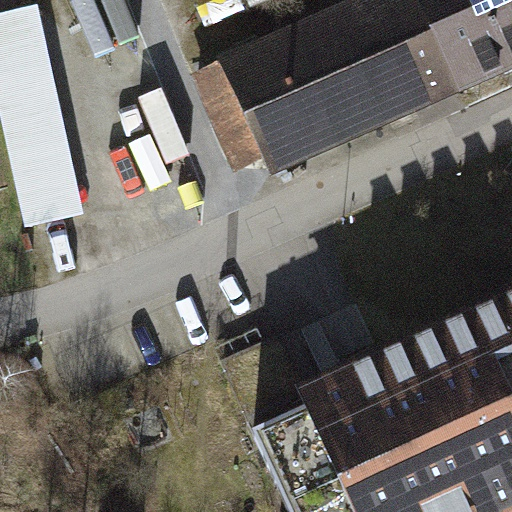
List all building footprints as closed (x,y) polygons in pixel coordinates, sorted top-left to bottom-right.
[(399,0),(367,0),(216,65),(257,158),(280,148),(288,165),(442,98),(399,0)] [(445,0),(399,0),(442,98),(481,82),(451,15),(445,0)] [(511,0),(445,0),(451,15),(481,82),(511,68),(511,0)] [(0,26),(0,85),(25,212),(75,202),(39,19),(0,26)] [(511,299),(456,324),(511,460),(511,299)] [(511,511),(511,460),(456,324),(334,377),(314,386),(321,402),(271,424),(309,511),(511,511)] [(240,353),(267,413),(310,394),(283,335),(240,353)]
